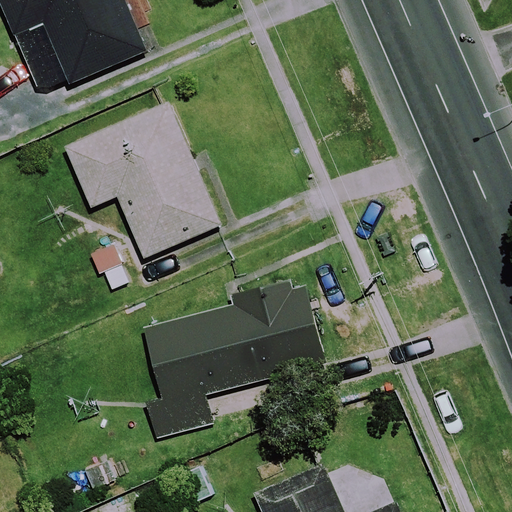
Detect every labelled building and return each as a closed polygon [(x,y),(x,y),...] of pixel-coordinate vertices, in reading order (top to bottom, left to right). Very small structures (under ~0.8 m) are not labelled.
[(144,53),(123,0),(0,0),(14,37),(47,24),(70,82),(144,53)] [(220,225),(169,107),(68,151),(92,207),(120,196),(146,256),(220,225)] [(117,236),(87,252),(102,280),(133,264),(117,236)] [(107,308),(90,270),(15,304),(32,342),(107,308)] [(322,363),(297,276),(234,294),(238,310),(145,336),(163,399),(141,405),(150,436),(209,419),(203,398),(322,363)] [(253,496),(260,511),(392,511),(391,507),(380,511),(339,511),(319,466),(253,496)]
